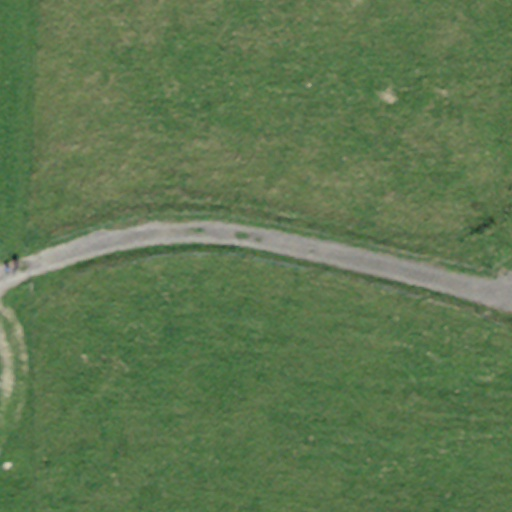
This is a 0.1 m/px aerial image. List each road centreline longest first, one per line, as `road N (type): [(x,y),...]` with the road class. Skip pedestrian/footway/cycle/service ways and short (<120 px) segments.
road 1 (track): [(511,301),(256,240),(145,229),(4,276)]
road 2 (track): [(4,276),(11,0)]
